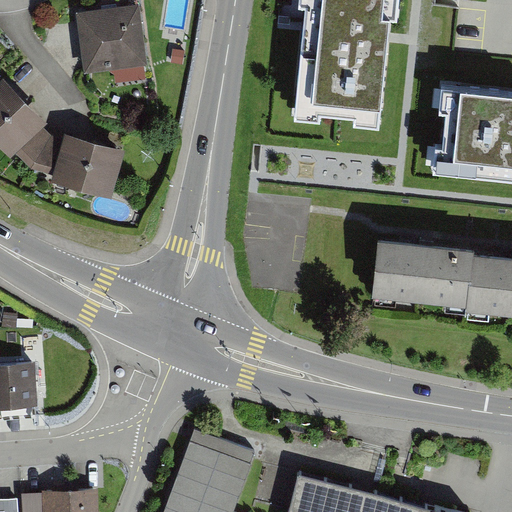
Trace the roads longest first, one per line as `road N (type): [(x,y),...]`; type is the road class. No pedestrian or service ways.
road 1 (tertiary): [(511,417),(383,396),(175,333)]
road 2 (tertiary): [(236,0),(203,221),(175,333)]
road 3 (tertiary): [(175,333),(0,246)]
road 4 (residential): [(0,458),(150,440)]
